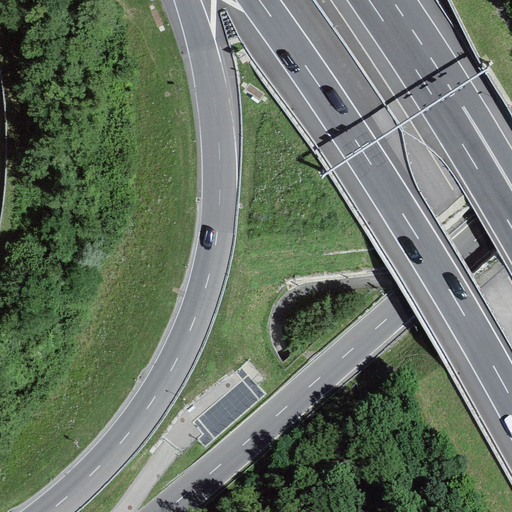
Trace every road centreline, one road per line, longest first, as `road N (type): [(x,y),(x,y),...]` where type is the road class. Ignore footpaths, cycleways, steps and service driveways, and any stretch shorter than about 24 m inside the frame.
road 1 (motorway): [(183,0),(204,61),(218,148),(206,278),(150,402),(47,511)]
road 2 (motorway): [(256,0),(378,176),(511,405)]
road 3 (motorway): [(163,511),(511,208)]
road 4 (motorway): [(511,224),(370,0)]
road 5 (motorway): [(511,166),(402,0)]
